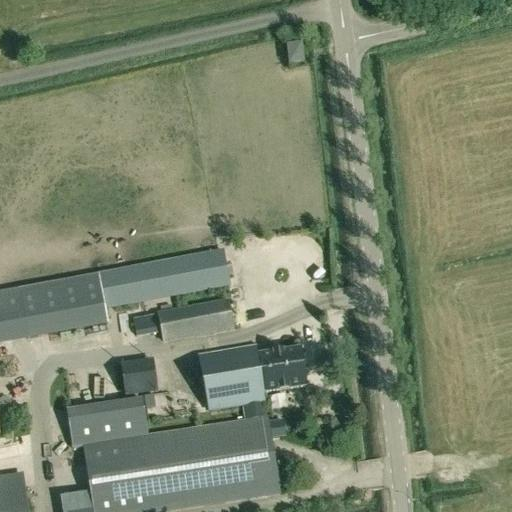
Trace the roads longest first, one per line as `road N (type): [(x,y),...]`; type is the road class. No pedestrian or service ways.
road 1 (tertiary): [(402,511),(349,43)]
road 2 (unclassified): [(349,43),(511,7)]
